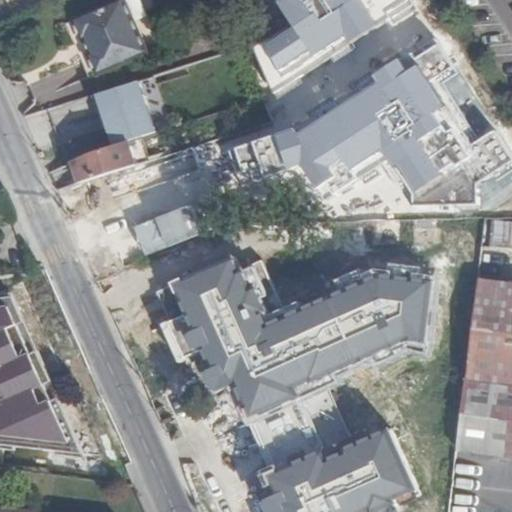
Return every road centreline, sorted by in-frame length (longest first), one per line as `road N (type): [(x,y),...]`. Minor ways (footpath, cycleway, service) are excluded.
road 1 (secondary): [(172,511),(0,126)]
road 2 (unknown): [(39,213),(364,95)]
